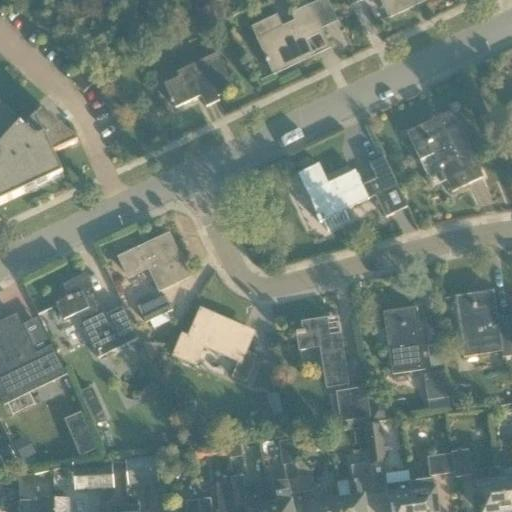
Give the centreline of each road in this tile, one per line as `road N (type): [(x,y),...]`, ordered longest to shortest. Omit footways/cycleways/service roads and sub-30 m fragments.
road 1 (residential): [(511,229),(269,290),(248,285),(232,268),(187,177)]
road 2 (unclassified): [(187,177),(511,23)]
road 3 (unclassified): [(0,265),(187,177)]
